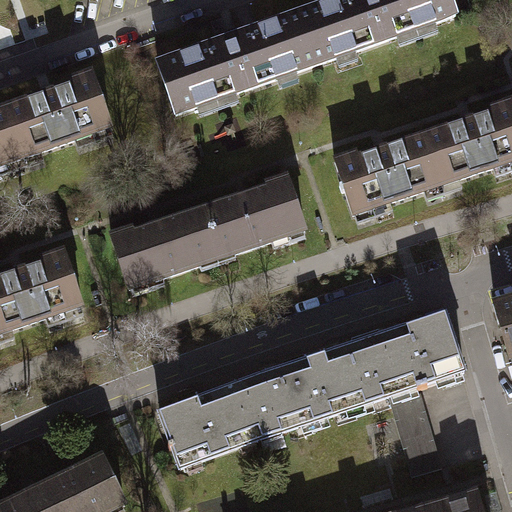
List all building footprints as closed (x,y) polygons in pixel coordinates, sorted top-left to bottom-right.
[(457,18),(450,0),(344,0),(298,16),(317,68),(337,60),(336,57),(354,51),(355,54),(398,39),(397,36),(434,23),(435,26),(457,18)] [(317,68),(298,16),(158,66),(176,117),(198,109),(197,106),(234,93),(235,96),(278,81),(277,78),(295,72),(296,75),(317,68)] [(112,129),(93,75),(70,83),(71,87),(6,110),(23,158),(39,153),(39,155),(112,129)] [(511,163),(511,103),(489,111),(491,115),(425,137),(441,185),(457,180),(458,182),(511,163)] [(23,158),(6,110),(0,112),(0,168),(7,166),(7,164),(23,158)] [(441,185),(425,137),(359,159),(357,155),(335,163),(353,217),(426,193),(425,191),(441,185)] [(306,232),(288,179),(267,186),(268,190),(201,213),(217,260),(234,254),(234,256),(306,232)] [(217,260),(201,213),(135,235),(134,231),(112,238),(130,291),(201,268),(200,265),(217,260)] [(83,308),(65,253),(42,261),(43,265),(0,279),(0,333),(9,330),(10,332),(83,308)] [(511,302),(496,308),(511,363),(511,302)] [(259,435),(279,429),(281,435),(389,399),(417,390),(418,392),(428,389),(428,386),(465,374),(446,317),(325,357),(324,355),(308,360),(308,363),(262,378),(263,381),(242,389),(241,389),(258,436),(259,435)] [(241,386),(161,415),(181,471),(261,442),(259,435),(258,436),(241,389),(242,389),(241,386)] [(418,392),(417,390),(389,399),(412,478),(443,469),(421,395),(419,395),(418,392)] [(34,492),(43,511),(113,511),(125,506),(102,459),(34,492)] [(43,511),(34,492),(0,508),(0,511),(43,511)] [(483,511),(478,495),(447,504),(448,508),(433,511),(483,511)]
